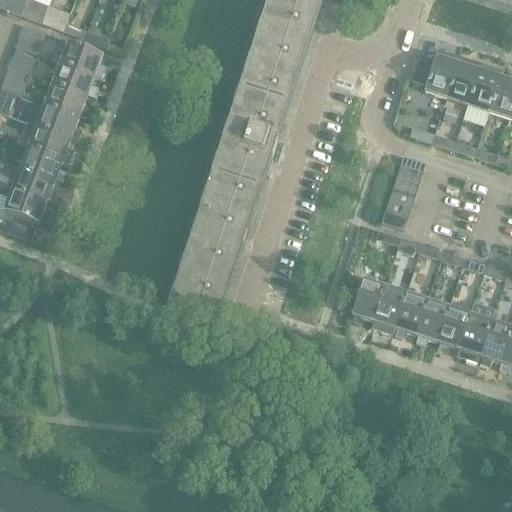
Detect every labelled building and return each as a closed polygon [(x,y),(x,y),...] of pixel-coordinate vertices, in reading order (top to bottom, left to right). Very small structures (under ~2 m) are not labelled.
[(0,12),(20,20),(27,1),(27,0),(8,0),(6,4),(2,3),(0,8),(0,12)] [(137,0),(107,0),(122,6),(123,4),(135,8),(137,0)] [(277,144),(323,0),(269,0),(166,315),(216,331),(270,166),(277,169),(284,147),(277,144)] [(41,28),(48,9),(27,1),(20,20),(41,28)] [(65,27),(68,17),(48,9),(41,28),(61,36),(65,27)] [(82,44),(86,34),(65,27),(61,36),(82,44)] [(38,59),(45,39),(46,37),(24,29),(15,53),(24,56),(25,54),(38,59)] [(103,52),(106,42),(86,34),(82,44),(103,52)] [(97,70),(101,60),(66,47),(58,69),(93,82),(99,85),(103,75),(101,71),(97,70)] [(29,81),(36,63),(23,58),(24,56),(15,53),(8,73),(29,81)] [(446,101),(459,60),(449,57),(447,64),(435,60),(434,65),(419,60),(411,85),(425,90),(424,94),(446,101)] [(467,108),(480,67),(459,60),(446,101),(467,108)] [(488,115),(502,74),(480,67),(467,108),(488,115)] [(88,94),(92,84),(93,82),(58,69),(50,90),(85,103),(86,100),(93,103),(95,97),(88,94)] [(21,100),(29,82),(29,81),(8,73),(0,92),(0,95),(8,98),(9,96),(21,100)] [(509,122),(511,113),(511,81),(511,85),(502,82),(505,75),(502,74),(488,115),(509,122)] [(80,115),(85,103),(50,90),(42,111),(77,124),(78,122),(84,125),(87,118),(80,115)] [(72,136),(77,124),(42,111),(34,132),(69,145),(70,143),(77,145),(79,138),(72,136)] [(432,147),(434,138),(412,131),(410,140),(432,147)] [(64,157),(69,145),(34,132),(26,152),(61,166),(62,163),(69,166),(71,159),(64,157)] [(452,154),(455,145),(434,138),(432,147),(452,154)] [(475,162),(478,152),(455,145),(452,154),(475,162)] [(57,175),(61,166),(26,152),(18,174),(53,187),(54,184),(61,187),(63,180),(61,176),(57,175)] [(496,168),(498,159),(478,152),(475,162),(496,168)] [(511,156),(508,156),(507,162),(498,159),(496,168),(511,173),(511,156)] [(421,178),(425,167),(402,160),(398,171),(421,178)] [(417,189),(421,178),(398,171),(394,182),(417,189)] [(49,199),(53,187),(18,174),(10,195),(45,208),(46,206),(53,208),(55,201),(49,199)] [(414,200),(417,189),(394,182),(391,192),(414,200)] [(411,210),(414,200),(391,192),(388,202),(411,210)] [(42,217),(45,208),(10,195),(2,216),(37,230),(38,227),(45,229),(48,219),(42,217)] [(407,221),(411,210),(388,202),(384,213),(407,221)] [(406,224),(407,221),(384,213),(380,226),(403,233),(406,224)] [(396,249),(399,241),(379,234),(376,243),(396,249)] [(417,256),(419,247),(399,241),(396,249),(417,256)] [(439,264),(442,255),(419,247),(417,256),(439,264)] [(461,271),(463,262),(442,255),(439,264),(461,271)] [(483,278),(486,269),(463,262),(461,271),(483,278)] [(503,285),(506,276),(486,269),(483,278),(503,285)] [(511,287),(511,277),(506,276),(503,285),(511,287)] [(372,326),(384,290),(362,283),(350,318),(353,319),(351,325),(358,328),(360,322),(372,326)] [(391,339),(393,332),(405,297),(384,290),(372,326),(370,332),(391,339)] [(415,339),(426,304),(405,297),(393,332),(397,333),(395,340),(401,342),(403,335),(415,339)] [(436,346),(447,311),(426,304),(415,339),(418,340),(416,347),(422,349),(424,342),(436,346)] [(493,320),(495,311),(476,306),(474,315),(493,320)] [(458,353),(469,318),(447,311),(436,346),(439,347),(437,354),(443,356),(447,354),(449,350),(458,353)] [(478,360),(490,325),(469,318),(458,353),(460,354),(458,361),(464,363),(467,356),(478,360)] [(500,367),(511,332),(490,325),(478,360),(481,361),(479,368),(486,370),(488,363),(500,367)] [(511,331),(511,332),(500,367),(497,374),(507,377),(511,375),(511,371),(511,331)]
